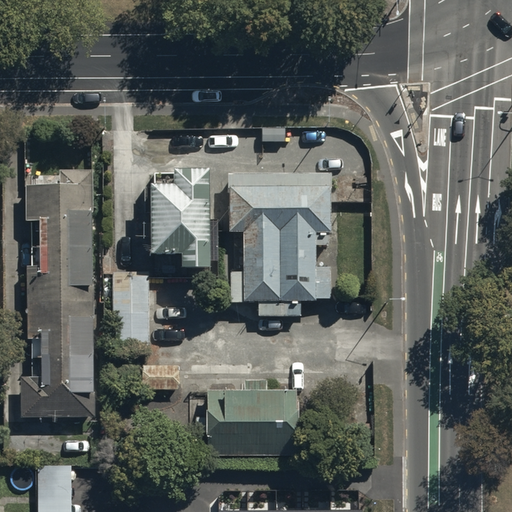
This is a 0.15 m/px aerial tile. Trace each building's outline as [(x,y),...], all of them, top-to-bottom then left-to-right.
[(24,420),(94,419),(94,172),(59,172),(59,190),(25,190),(25,228),(40,228),(40,272),(25,272),(25,344),(43,344),(43,386),(24,386),(24,420)] [(175,175),(175,190),(152,190),(152,258),(182,257),(182,271),(210,271),(209,174),(175,175)] [(231,276),(232,304),(259,304),(259,324),(302,323),(302,305),(332,305),(332,270),(317,270),(316,248),(332,247),(330,176),(228,177),(229,232),(244,232),(244,276),(231,276)] [(148,275),(113,275),(114,358),(149,358),(148,275)] [(179,368),(140,368),(140,392),(179,393),(179,368)] [(299,396),(209,395),(209,460),(299,461),(299,396)] [(38,511),(71,511),(72,468),(38,468),(38,511)]
